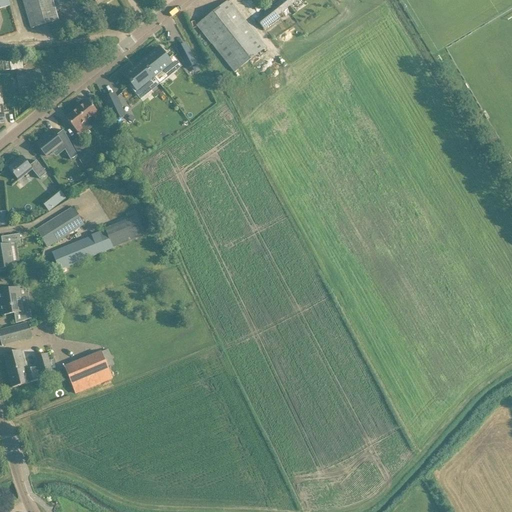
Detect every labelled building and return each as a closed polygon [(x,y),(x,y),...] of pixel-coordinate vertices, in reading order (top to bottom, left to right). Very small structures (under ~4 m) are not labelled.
[(7,0),(0,0),(0,8),(9,6),(7,0)] [(22,0),(28,19),(31,28),(58,20),(51,0),(22,0)] [(281,0),(256,20),(262,28),(264,30),(279,18),(277,15),(282,11),(296,0),(281,0)] [(245,60),(227,36),(217,44),(236,67),(245,60)] [(158,49),(142,62),(154,78),(163,71),(166,75),(174,68),(175,70),(180,66),(172,56),(167,60),(158,49)] [(188,49),(179,53),(187,69),(196,64),(188,49)] [(11,60),(11,69),(24,68),(23,59),(11,60)] [(142,62),(125,76),(131,84),(129,86),(135,93),(146,84),(150,89),(158,83),(154,78),(142,62)] [(40,70),(16,74),(19,92),(43,88),(40,70)] [(198,79),(174,96),(181,107),(205,90),(198,79)] [(116,97),(105,102),(114,121),(125,115),(116,97)] [(88,101),(77,110),(86,121),(91,128),(98,123),(95,119),(100,115),(94,109),(88,101)] [(77,110),(66,118),(72,126),(78,133),(82,129),(85,133),(91,128),(86,121),(77,110)] [(149,115),(129,116),(129,126),(136,126),(136,131),(150,130),(149,115)] [(46,137),(37,145),(43,152),(46,156),(52,152),(61,145),(62,143),(58,138),(52,130),(45,136),(46,137)] [(79,138),(72,142),(78,151),(85,148),(79,138)] [(70,143),(63,147),(70,159),(77,155),(70,143)] [(8,167),(19,180),(33,170),(40,179),(47,173),(37,160),(30,166),(23,156),(8,167)] [(46,203),(50,209),(68,198),(65,193),(46,203)] [(73,207),(36,231),(47,248),(84,225),(73,207)] [(105,231),(52,253),(59,270),(61,274),(68,271),(66,267),(94,255),(144,235),(140,225),(137,217),(105,230),(105,231)] [(2,246),(0,245),(0,271),(6,271),(6,268),(14,267),(10,245),(21,243),(19,234),(1,237),(2,246)] [(8,287),(1,288),(1,291),(0,290),(0,304),(2,315),(14,313),(16,324),(32,319),(30,310),(23,311),(19,288),(9,289),(8,287)] [(0,330),(0,340),(1,346),(32,338),(28,323),(0,330)] [(20,350),(13,352),(4,354),(13,388),(29,383),(38,381),(37,376),(52,372),(47,353),(35,356),(38,367),(34,368),(26,370),(20,350)] [(108,350),(99,353),(64,368),(75,394),(110,379),(105,368),(115,364),(108,350)]
